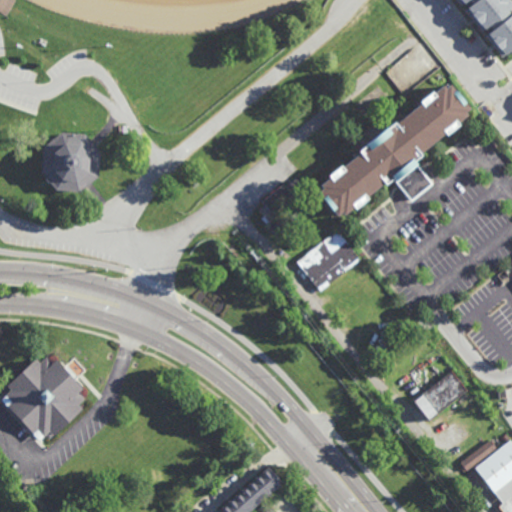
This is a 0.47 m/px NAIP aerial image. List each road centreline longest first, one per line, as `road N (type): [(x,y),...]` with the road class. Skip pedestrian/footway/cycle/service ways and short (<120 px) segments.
road 1 (residential): [(358,0),(109,224),(106,245),(144,253),(157,267),(136,333)]
road 2 (secondary): [(379,511),(298,415),(210,335),(145,300),(87,282)]
road 3 (residential): [(478,511),(244,219)]
road 4 (secondary): [(136,333),(227,384),(346,511)]
road 5 (secondary): [(0,307),(63,312),(136,333)]
